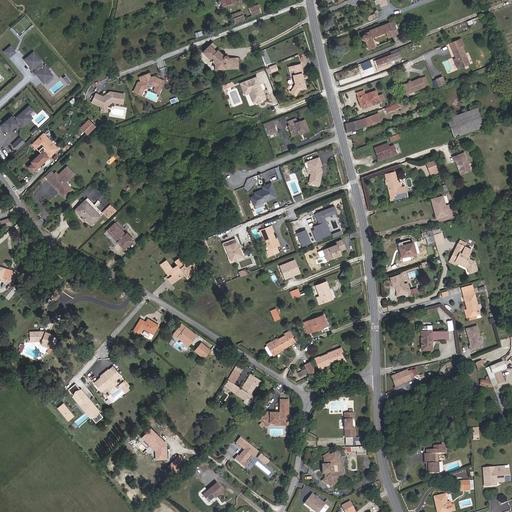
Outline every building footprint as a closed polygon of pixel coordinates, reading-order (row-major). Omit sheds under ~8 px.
[(252,17),(262,13),(258,4),(248,8),(252,17)] [(235,23),(245,19),(242,11),(232,15),(235,23)] [(388,38),(398,34),(393,22),(384,25),(369,31),(369,32),(365,34),(363,37),(363,38),(363,40),(365,41),(369,49),(375,47),(371,38),(385,32),(388,38)] [(455,60),(458,70),(470,65),(463,47),(465,46),(462,39),(451,43),(457,59),(455,60)] [(225,55),(224,56),(218,50),(216,52),(213,49),(216,46),(212,42),(202,52),(215,64),(217,64),(216,69),(235,69),(235,58),(228,58),(227,56),(226,56),(225,55)] [(7,59),(14,53),(9,47),(2,53),(7,59)] [(376,62),(375,63),(377,69),(379,69),(379,70),(391,66),(390,61),(400,58),(398,52),(376,60),(376,62)] [(50,76),(31,54),(23,61),(30,69),(32,71),(30,73),(33,76),(35,75),(42,83),(50,76)] [(402,62),(400,58),(390,61),(391,66),(402,62)] [(370,59),(361,63),(363,70),(373,66),(370,59)] [(301,73),(302,73),(299,64),(287,67),(288,72),(293,71),(294,74),(291,75),(294,85),(289,92),(294,95),(297,90),(305,89),(301,73)] [(162,90),(165,82),(153,77),(150,78),(149,73),(139,77),(141,81),(138,83),(133,92),(141,96),(144,89),(152,85),(155,87),(162,90)] [(63,76),(60,78),(66,85),(69,82),(63,76)] [(429,85),(425,76),(421,78),(424,87),(429,85)] [(432,81),(435,88),(445,84),(442,77),(432,81)] [(259,88),(258,88),(252,78),(237,85),(241,92),(246,90),(248,93),(253,103),(256,101),(259,100),(261,98),(260,95),(261,94),(259,88)] [(413,91),(424,87),(421,78),(405,85),(408,93),(413,91)] [(370,106),(385,100),(383,94),(378,96),(376,91),(365,95),(364,90),(356,93),(358,96),(358,97),(361,106),(369,103),(370,106)] [(96,94),(92,103),(102,106),(103,107),(105,106),(108,105),(112,102),(123,104),(125,95),(110,92),(103,97),(96,94)] [(27,113),(32,109),(28,105),(24,109),(27,113)] [(454,138),(483,126),(477,110),(480,109),(479,107),(447,118),(454,138)] [(9,130),(19,122),(22,125),(31,117),(27,113),(24,109),(15,117),(17,120),(15,121),(10,116),(0,125),(0,126),(4,131),(7,128),(9,130)] [(362,127),(380,120),(378,113),(361,120),(346,124),(348,131),(362,127)] [(303,134),(309,131),(305,120),(298,123),(296,119),(288,122),(289,125),(290,125),(292,129),(290,130),(292,135),(302,131),(303,134)] [(87,134),(95,127),(88,121),(81,128),(87,134)] [(276,130),(273,123),(266,126),(269,133),(276,130)] [(43,150),(44,151),(33,162),(39,167),(58,149),(44,134),(32,145),(38,151),(42,147),(44,149),(43,150)] [(18,150),(24,144),(19,139),(13,145),(18,150)] [(379,158),(380,160),(396,154),(395,149),(390,151),(389,147),(387,144),(375,148),(378,158),(379,158)] [(471,171),(464,153),(452,157),(454,161),(456,160),(458,167),(459,167),(460,169),(459,169),(461,174),(471,171)] [(320,173),(320,172),(322,171),(320,166),(322,165),(319,158),(306,162),(309,168),(310,173),(311,175),(309,184),(319,186),(322,174),(320,173)] [(65,196),(74,188),(67,181),(76,173),(69,165),(60,174),(58,172),(49,179),(58,188),(60,188),(61,189),(61,191),(65,196)] [(437,174),(434,165),(427,167),(429,176),(437,174)] [(394,172),(385,175),(386,180),(387,185),(388,189),(390,190),(393,200),(407,197),(405,187),(401,188),(400,181),(397,181),(394,172)] [(276,196),(271,183),(263,186),(264,189),(260,190),(261,191),(255,194),(256,195),(251,197),(255,205),(276,196)] [(93,224),(105,213),(89,196),(76,209),(82,215),(83,214),(85,216),(87,217),(88,218),(88,220),(93,224)] [(449,208),(446,208),(445,206),(443,196),(433,199),(438,217),(451,214),(449,208)] [(0,224),(1,227),(12,224),(10,218),(0,220),(0,224)] [(319,238),(330,234),(327,227),(325,222),(316,226),(318,232),(314,234),(317,241),(320,240),(319,238)] [(127,233),(126,235),(116,224),(107,231),(115,240),(117,238),(119,240),(117,242),(124,249),(134,240),(127,233)] [(278,247),(275,239),(270,226),(259,230),(262,237),(264,236),(269,250),(267,251),(269,257),(279,253),(276,247),(278,247)] [(298,240),(307,237),(305,229),(296,232),(298,240)] [(433,235),(432,232),(431,230),(422,233),(423,237),(426,236),(428,244),(435,241),(433,235)] [(436,244),(444,241),(441,233),(440,233),(433,235),(435,241),(436,244)] [(239,246),(235,238),(222,244),(224,247),(226,246),(231,261),(243,257),(240,249),(239,246)] [(341,251),(346,249),(342,239),(335,242),(336,244),(322,250),(326,261),(342,255),(341,251)] [(207,251),(203,240),(196,242),(200,254),(207,251)] [(409,255),(416,253),(413,242),(405,245),(404,241),(398,243),(403,261),(411,259),(409,255)] [(468,257),(471,250),(458,244),(450,258),(455,261),(454,262),(457,263),(464,267),(465,266),(467,267),(469,273),(478,270),(475,262),(468,259),(468,257)] [(186,278),(194,273),(189,266),(184,269),(183,267),(185,265),(180,258),(174,262),(177,265),(172,269),(166,260),(161,264),(169,275),(171,273),(173,276),(168,279),(172,284),(181,277),(180,276),(183,274),(184,275),(186,278)] [(298,274),(296,268),(297,267),(294,259),(279,265),(283,275),(288,274),(289,277),(298,274)] [(194,273),(199,269),(193,262),(189,266),(194,273)] [(168,276),(169,275),(161,264),(160,265),(168,276)] [(10,270),(4,269),(2,278),(7,280),(10,270)] [(410,278),(418,274),(416,269),(408,273),(410,278)] [(55,276),(60,281),(65,275),(60,271),(55,276)] [(407,282),(404,283),(400,273),(390,277),(393,285),(396,284),(397,286),(398,290),(400,293),(406,291),(407,292),(411,291),(407,282)] [(319,304),(333,299),(326,282),(316,286),(320,296),(317,298),(319,304)] [(475,315),(479,314),(474,294),(464,297),(467,310),(466,310),(468,317),(469,317),(469,318),(470,321),(476,319),(475,315)] [(274,321),(280,318),(276,309),(270,311),(274,321)] [(324,315),(304,323),(308,333),(323,328),(324,330),(328,328),(324,315)] [(142,328),(153,334),(158,326),(147,319),(146,323),(145,324),(139,321),(133,332),(138,335),(142,328)] [(188,346),(196,336),(182,324),(172,337),(176,340),(178,337),(188,346)] [(481,338),(479,337),(477,327),(466,329),(468,338),(469,338),(470,339),(469,341),(470,345),(468,346),(469,351),(482,348),(481,344),(482,342),(481,338)] [(54,343),(51,342),(54,335),(45,332),(45,331),(41,330),(41,332),(30,332),(30,342),(41,341),(40,344),(51,348),(53,348),(54,345),(54,343)] [(445,340),(444,331),(423,331),(423,341),(421,341),(421,350),(431,350),(431,340),(445,340)] [(285,336),(266,347),(265,348),(270,355),(271,356),(273,355),(295,342),(289,332),(284,334),(285,336)] [(207,361),(214,353),(201,343),(192,354),(201,361),(203,358),(207,361)] [(342,361),(344,357),(342,352),(343,351),(342,347),(327,352),(328,353),(320,356),(319,356),(314,358),(319,370),(324,368),(324,367),(332,364),(331,363),(334,362),(335,364),(342,361)] [(479,370),(484,368),(481,360),(476,362),(479,370)] [(493,374),(505,368),(502,361),(490,367),(493,374)] [(309,374),(314,372),(309,362),(304,365),(309,374)] [(113,381),(120,375),(112,366),(108,370),(108,369),(104,372),(105,373),(103,375),(102,374),(100,375),(101,376),(94,383),(101,391),(105,387),(113,381)] [(228,381),(233,384),(241,370),(237,368),(228,381)] [(407,370),(391,377),(395,386),(402,384),(402,383),(404,382),(405,382),(411,379),(411,378),(414,376),(412,370),(408,372),(407,370)] [(502,371),(494,375),(498,385),(507,382),(502,371)] [(254,397),(251,396),(260,381),(250,375),(241,389),(234,384),(230,390),(230,391),(234,393),(235,392),(247,400),(249,398),(253,400),(254,397)] [(108,390),(115,384),(113,381),(105,387),(108,390)] [(224,386),(230,390),(234,384),(233,384),(228,381),(227,381),(224,386)] [(101,415),(84,394),(75,384),(68,390),(94,422),(95,422),(96,421),(96,422),(101,418),(102,417),(101,415)] [(467,401),(473,399),(472,393),(468,396),(463,391),(460,394),(465,398),(461,404),(465,406),(467,401)] [(289,420),(289,400),(281,400),(281,414),(275,414),(273,415),(270,412),(261,421),(268,427),(272,424),(276,424),(284,424),(284,420),(289,420)] [(68,410),(63,404),(58,408),(62,413),(63,414),(65,413),(68,410)] [(73,416),(68,410),(65,413),(63,414),(62,413),(68,420),(73,416)] [(352,413),(347,413),(347,419),(347,429),(348,429),(350,428),(350,433),(348,433),(348,437),(350,437),(355,437),(357,437),(357,428),(355,428),(355,419),(357,419),(357,413),(355,413),(355,410),(351,410),(352,413)] [(155,421),(151,417),(147,420),(152,425),(155,421)] [(164,444),(157,438),(159,436),(151,429),(144,436),(151,443),(149,445),(155,451),(156,460),(167,459),(166,444),(164,444)] [(259,453),(241,438),(237,444),(245,450),(240,457),(239,456),(236,460),(246,468),(249,464),(248,463),(253,456),(255,458),(259,453)] [(434,462),(434,453),(445,453),(444,442),(441,442),(441,445),(433,445),(434,449),(426,449),(426,454),(424,454),(425,463),(430,463),(430,473),(441,472),(442,471),(442,463),(441,462),(434,462)] [(266,464),(269,459),(260,453),(257,458),(266,464)] [(330,457),(326,460),(326,464),(324,465),(325,469),(326,469),(327,472),(325,472),(326,475),(328,475),(329,478),(325,483),(329,486),(330,484),(335,487),(342,476),(340,460),(334,453),(330,457)] [(176,474),(186,464),(179,457),(173,463),(175,465),(171,469),(176,474)] [(504,467),(483,468),(485,486),(496,486),(496,480),(498,480),(498,482),(503,481),(503,476),(509,476),(508,466),(504,466),(504,467)] [(218,498),(225,492),(218,484),(204,496),(209,503),(217,497),(218,498)] [(323,502),(311,493),(304,503),(315,511),(318,511),(324,505),(328,507),(331,503),(326,499),(323,502)] [(449,501),(446,502),(444,494),(434,497),(436,505),(438,505),(439,511),(446,511),(454,511),(453,506),(450,506),(449,501)] [(346,511),(354,508),(351,501),(343,505),(346,511)]
